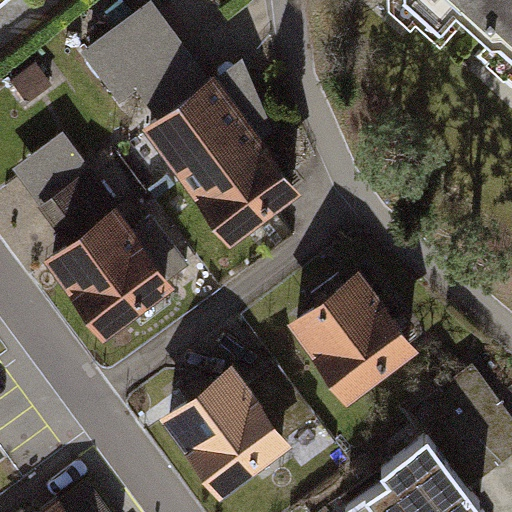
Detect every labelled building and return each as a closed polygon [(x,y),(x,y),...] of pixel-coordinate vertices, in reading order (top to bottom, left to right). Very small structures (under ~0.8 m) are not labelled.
[(0,0),(0,21),(27,0),(0,0)] [(511,0),(388,0),(389,7),(412,27),(417,21),(441,43),(465,17),(492,41),(481,53),(511,80),(511,0)] [(210,68),(143,119),(234,240),(301,189),(210,68)] [(103,326),(167,281),(73,147),(39,171),(52,189),(37,200),(62,237),(48,247),(103,326)] [(358,263),(282,318),(344,403),(420,348),(358,263)] [(244,358),(164,416),(218,491),(298,434),(244,358)] [(511,414),(483,373),(373,450),(386,469),(325,511),(458,511),(478,498),(468,484),(511,453),(511,414)]
